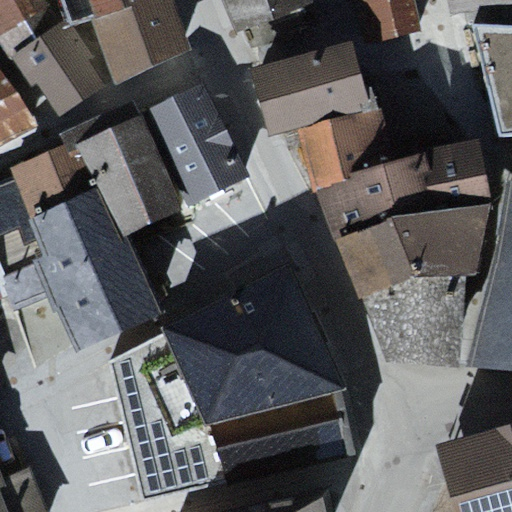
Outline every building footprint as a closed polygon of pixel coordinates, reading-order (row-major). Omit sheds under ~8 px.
[(7,0),(0,0),(0,72),(9,67),(38,48),(7,0)] [(169,0),(82,0),(115,93),(192,62),(169,0)] [(220,0),(238,44),(321,14),(315,0),(220,0)] [(413,0),(361,0),(371,46),(421,36),(413,0)] [(511,0),(445,0),(451,25),(511,13),(511,0)] [(511,32),(472,30),(499,147),(511,146),(511,184),(470,379),(511,383),(511,32)] [(38,48),(9,67),(49,127),(104,92),(65,32),(38,48)] [(353,51),(252,79),(270,145),(297,138),(371,118),(353,51)] [(0,151),(39,126),(0,73),(0,151)] [(203,95),(145,124),(186,211),(247,180),(203,95)] [(371,118),(297,138),(314,200),(396,172),(381,115),(371,118)] [(145,124),(74,155),(97,202),(119,247),(191,222),(186,211),(145,124)] [(420,160),(421,164),(438,221),(493,215),(479,154),(420,160)] [(74,155),(12,181),(33,232),(39,228),(97,202),(74,155)] [(396,172),(314,200),(335,250),(438,221),(421,164),(396,172)] [(77,362),(159,329),(119,247),(97,202),(39,228),(46,264),(37,268),(77,362)] [(476,286),(493,215),(438,221),(335,250),(360,313),(416,291),(470,286),(476,286)] [(288,277),(163,341),(207,434),(213,433),(324,404),(342,400),(288,277)] [(416,291),(360,313),(389,379),(463,380),(470,286),(416,291)] [(213,433),(225,479),(334,469),(324,404),(213,433)] [(511,511),(511,438),(440,459),(454,511),(511,511)] [(0,489),(0,511),(44,511),(31,480),(2,492),(0,489)] [(329,511),(326,500),(280,511),(329,511)]
